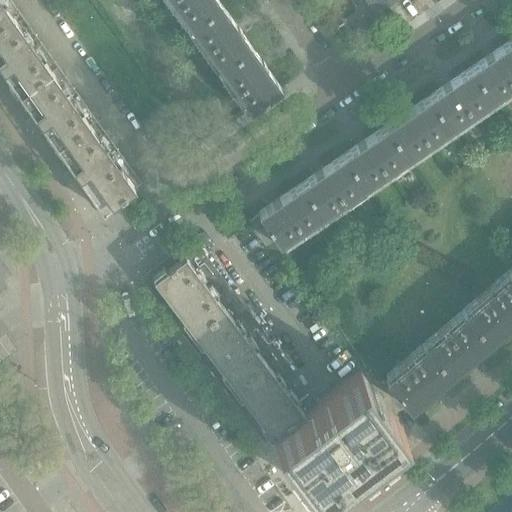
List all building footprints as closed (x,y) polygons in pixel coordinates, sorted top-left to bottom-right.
[(0,0),(0,69),(40,41),(10,0),(0,0)] [(220,4),(217,0),(170,0),(189,26),(220,4)] [(366,0),(374,13),(394,0),(366,0)] [(250,46),(235,25),(220,4),(189,26),(219,68),(250,46)] [(492,98),(511,84),(511,38),(470,66),(492,98)] [(78,95),(40,41),(0,69),(0,71),(2,71),(33,115),(28,118),(34,126),(78,95)] [(281,88),(265,66),(250,46),(219,68),(249,110),(281,88)] [(449,127),(492,98),(470,66),(428,96),(449,127)] [(117,149),(78,95),(34,126),(35,127),(40,124),(71,168),(66,172),(73,181),(78,177),(117,149)] [(407,156),(449,127),(428,96),(385,125),(407,156)] [(364,186),(407,156),(385,125),(342,154),(364,186)] [(140,182),(117,149),(78,177),(101,211),(103,210),(103,209),(134,187),(133,187),(140,182)] [(321,215),(364,186),(342,154),(300,183),(321,215)] [(279,244),(321,215),(300,183),(257,212),(258,213),(248,220),(265,245),(274,238),(279,244)] [(316,402),(255,322),(196,243),(182,254),(179,251),(146,277),(158,293),(161,291),(168,300),(178,313),(176,314),(205,354),(208,352),(218,366),(222,371),(219,373),(244,406),(247,404),(257,417),(256,421),(267,435),(270,435),(271,436),(316,402)] [(489,342),(511,322),(511,274),(510,273),(464,312),(489,342)] [(450,375),(489,342),(464,312),(425,346),(450,375)] [(410,409),(450,375),(425,346),(387,378),(385,380),(410,409)] [(314,492),(402,426),(359,370),(271,436),(314,492)]
